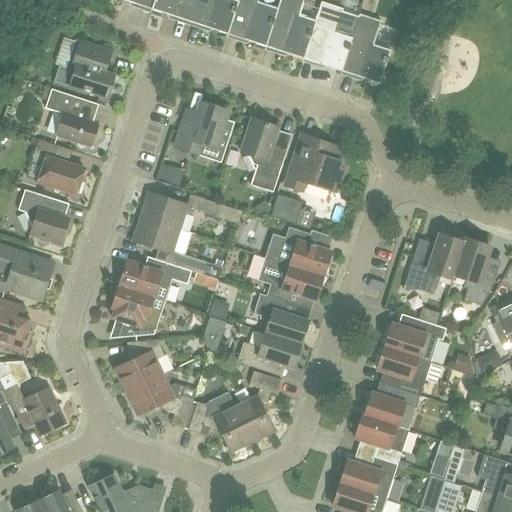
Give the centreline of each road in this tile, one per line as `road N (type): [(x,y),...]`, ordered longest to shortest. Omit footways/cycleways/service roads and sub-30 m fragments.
road 1 (residential): [(103,444),(67,351),(68,330),(151,77),(164,61),(350,114),(369,129),(393,185)]
road 2 (residential): [(224,489),(300,447),(376,214),(393,185)]
road 3 (residential): [(224,489),(199,472),(103,444)]
road 4 (residential): [(393,185),(511,218)]
